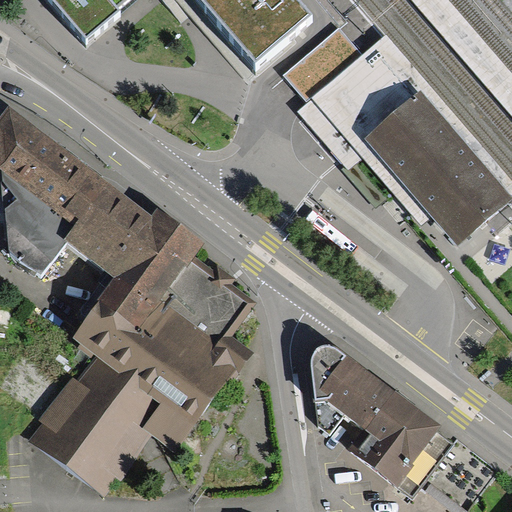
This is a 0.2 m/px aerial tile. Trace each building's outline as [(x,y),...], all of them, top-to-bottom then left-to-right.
[(52,0),(86,39),(120,10),(111,0),(52,0)] [(312,14),(299,0),(201,0),(255,62),(312,14)] [(458,247),(511,201),(511,196),(421,90),(365,138),(458,247)] [(152,215),(9,106),(0,114),(0,169),(2,171),(9,252),(41,275),(67,242),(109,274),(152,215)] [(204,244),(156,209),(152,215),(109,274),(115,279),(72,338),(94,354),(77,378),(72,374),(39,419),(41,421),(27,440),(104,495),(117,477),(120,479),(152,435),(175,452),(225,382),(228,384),(246,359),(224,344),(231,335),(256,301),(232,283),(237,276),(216,261),(213,267),(196,255),(204,244)] [(224,344),(246,359),(252,350),(231,335),(224,344)] [(399,394),(346,354),(340,349),(337,347),(333,346),(331,345),(328,345),(325,346),(322,346),(319,347),(317,349),(315,350),(314,352),(312,354),(312,358),(311,361),(314,391),(319,427),(330,435),(344,416),(354,423),(366,432),(369,434),(399,394)] [(369,434),(366,432),(350,452),(389,481),(413,499),(454,445),(437,432),(442,426),(425,414),(399,394),(369,434)]
